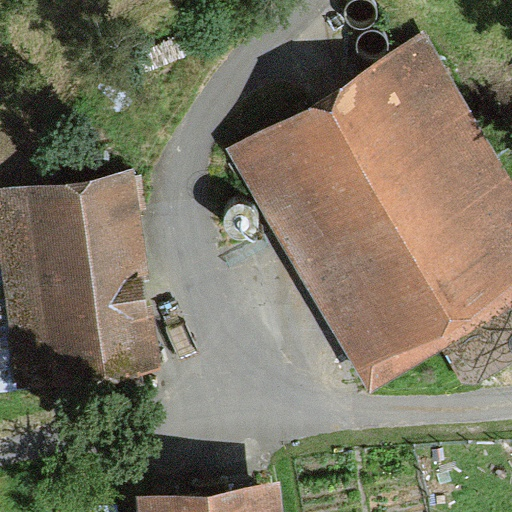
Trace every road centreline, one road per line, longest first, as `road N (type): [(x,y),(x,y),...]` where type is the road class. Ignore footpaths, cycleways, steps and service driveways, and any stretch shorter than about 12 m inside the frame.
road 1 (track): [(0,462),(278,432),(511,420)]
road 2 (track): [(278,432),(199,246),(193,155),(233,89),(328,0)]
